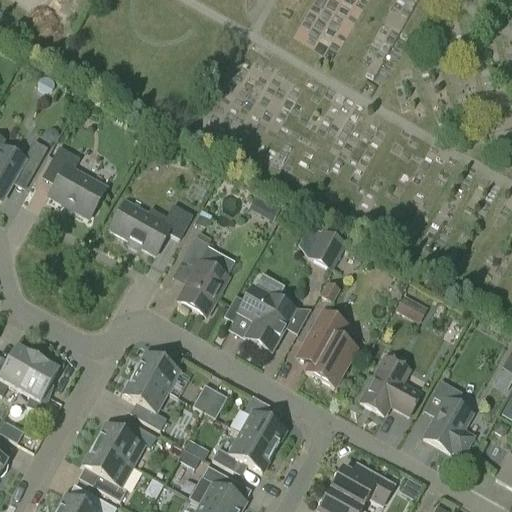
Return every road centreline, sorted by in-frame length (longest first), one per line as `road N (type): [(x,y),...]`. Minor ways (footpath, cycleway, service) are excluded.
road 1 (residential): [(103,355),(118,329),(148,327),(329,427)]
road 2 (residential): [(18,511),(103,355)]
road 3 (residential): [(479,511),(329,427)]
road 4 (residential): [(0,258),(10,306),(103,355)]
